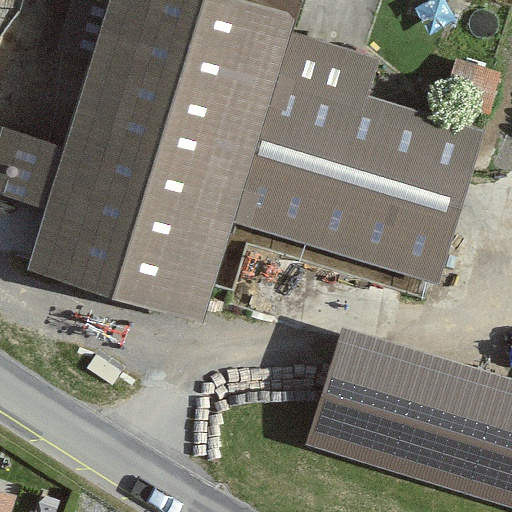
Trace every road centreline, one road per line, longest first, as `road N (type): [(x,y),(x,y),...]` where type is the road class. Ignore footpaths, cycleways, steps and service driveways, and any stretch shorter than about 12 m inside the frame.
road 1 (unknown): [(511,227),(484,276),(453,296),(335,316),(217,353),(186,381),(138,467)]
road 2 (tertiary): [(211,511),(0,379)]
